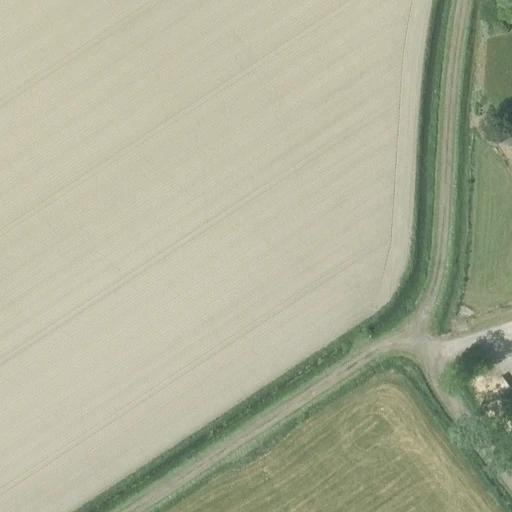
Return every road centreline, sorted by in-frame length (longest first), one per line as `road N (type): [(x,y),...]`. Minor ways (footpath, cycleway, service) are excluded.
road 1 (track): [(462,0),(441,233),(421,332),(340,372),(131,511)]
road 2 (unclassified): [(511,476),(434,375),(421,332)]
